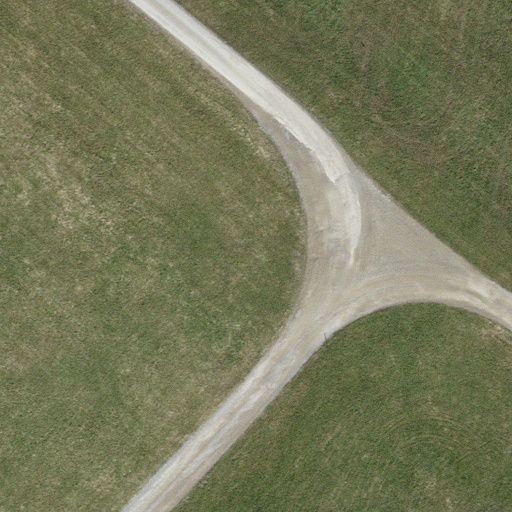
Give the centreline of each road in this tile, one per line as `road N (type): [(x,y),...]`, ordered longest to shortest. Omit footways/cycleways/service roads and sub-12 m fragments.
road 1 (track): [(511,319),(135,0)]
road 2 (track): [(391,218),(323,328),(141,511)]
